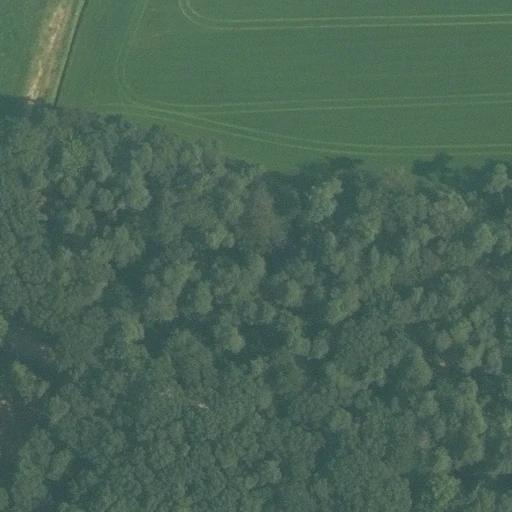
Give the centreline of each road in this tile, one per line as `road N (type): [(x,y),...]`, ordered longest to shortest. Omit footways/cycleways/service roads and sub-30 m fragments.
road 1 (track): [(402,511),(253,431),(0,334)]
road 2 (track): [(0,197),(61,0)]
